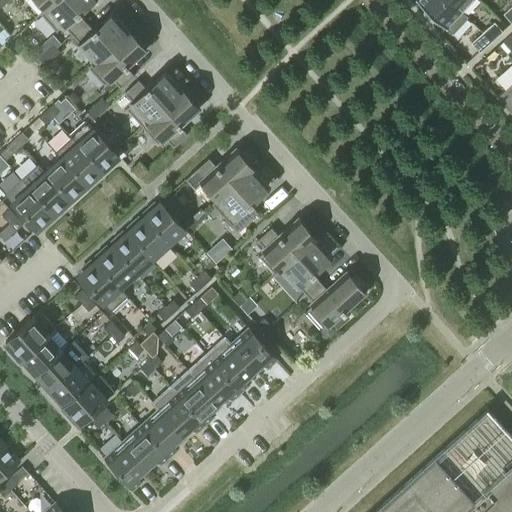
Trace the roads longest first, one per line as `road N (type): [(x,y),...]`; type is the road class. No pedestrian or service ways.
road 1 (residential): [(137,0),(391,282),(378,311),(152,511)]
road 2 (residential): [(315,511),(511,335)]
road 3 (residential): [(0,392),(109,511)]
